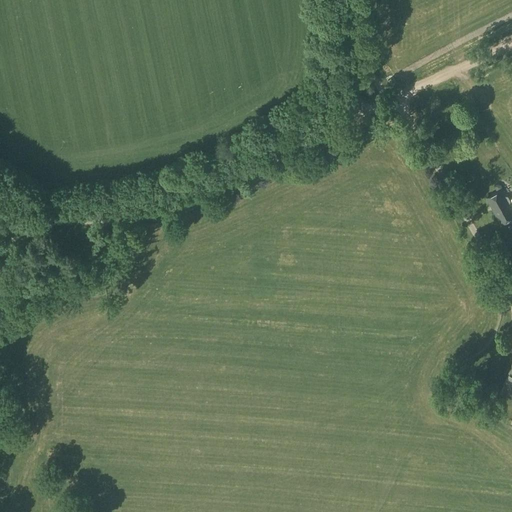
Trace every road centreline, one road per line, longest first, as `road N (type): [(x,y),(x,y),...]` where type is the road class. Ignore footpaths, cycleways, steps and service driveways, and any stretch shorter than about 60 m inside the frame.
road 1 (unclassified): [(0,279),(10,242),(30,225),(157,213),(345,123),(355,98),(351,0)]
road 2 (track): [(396,100),(511,294)]
road 3 (track): [(345,123),(511,42)]
